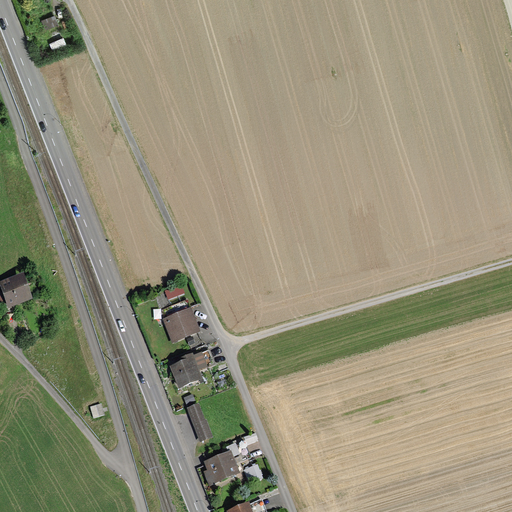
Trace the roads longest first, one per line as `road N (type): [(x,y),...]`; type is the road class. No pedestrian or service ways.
road 1 (primary): [(0,7),(196,511)]
road 2 (residential): [(126,458),(0,80)]
road 3 (track): [(224,346),(511,263)]
road 4 (residential): [(126,458),(104,454),(0,338)]
